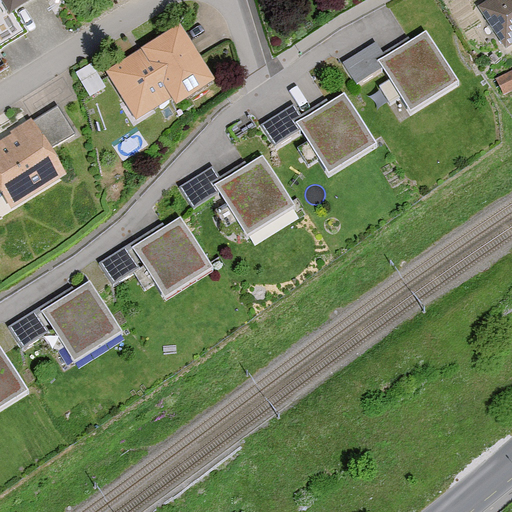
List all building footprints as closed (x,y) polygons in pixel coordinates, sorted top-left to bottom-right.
[(46,0),(0,0),(0,4),(3,3),(13,21),(48,3),(46,0)] [(511,0),(495,0),(482,9),(507,47),(511,43),(511,0)] [(179,33),(113,74),(139,115),(174,93),(179,101),(209,82),(179,33)] [(343,64),(358,87),(383,71),(379,65),(384,61),(413,108),(457,80),(427,33),(412,42),(409,38),(384,54),(377,43),(343,64)] [(91,65),(78,72),(92,97),(105,89),(91,65)] [(511,73),(498,80),(505,94),(511,90),(511,73)] [(92,97),(87,100),(93,117),(114,104),(105,89),(92,97)] [(276,149),(302,133),(298,126),(302,124),(331,170),(375,142),(345,95),(330,105),(327,100),(302,116),(295,105),(262,126),(276,149)] [(41,118),(0,144),(0,184),(12,203),(60,172),(48,152),(58,145),(41,118)] [(216,188),(220,185),(250,232),(293,205),(264,157),(248,167),(246,162),(220,178),(214,167),(180,188),(194,211),(220,195),(216,188)] [(138,247),(168,293),(211,266),(181,219),(166,228),(164,224),(100,264),(114,287),(141,270),(130,252),(138,247)] [(9,328),(24,350),(50,334),(39,316),(48,311),(77,357),(120,330),(91,282),(76,292),(73,288),(9,328)] [(0,404),(26,388),(0,346),(0,404)]
